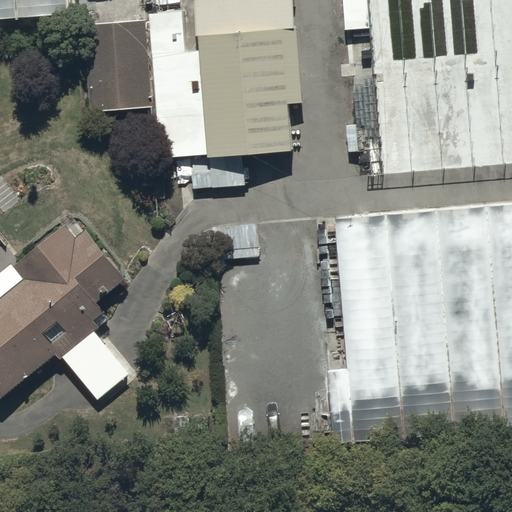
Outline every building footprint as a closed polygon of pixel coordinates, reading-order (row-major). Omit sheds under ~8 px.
[(0,0),(0,23),(67,18),(66,0),(0,0)] [(150,110),(144,22),(137,23),(134,0),(90,0),(93,26),(85,27),(91,114),(150,110)] [(182,14),(148,16),(160,162),(166,161),(168,175),(182,173),(181,161),(191,161),(194,190),(244,185),(242,160),(291,156),(287,107),(302,105),(296,33),(294,33),(290,0),(252,0),(195,5),(199,55),(186,57),(182,14)] [(366,0),(343,0),(347,66),(371,64),(366,0)] [(511,209),(336,224),(348,374),(328,376),(334,449),(511,434),(511,209)] [(29,282),(0,304),(0,402),(0,403),(56,359),(60,363),(63,360),(98,404),(130,379),(95,334),(109,324),(96,307),(125,284),(86,235),(76,242),(66,230),(18,267),(29,282)]
